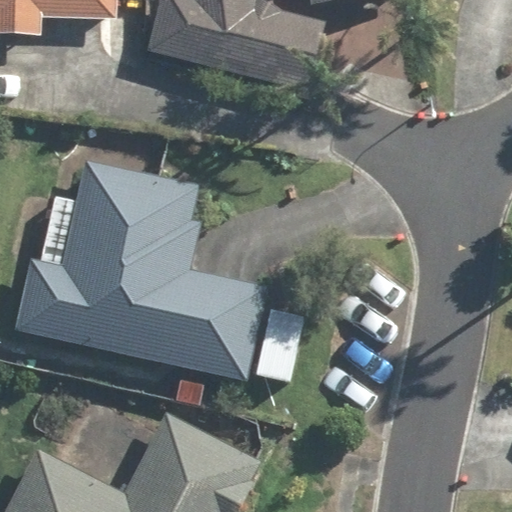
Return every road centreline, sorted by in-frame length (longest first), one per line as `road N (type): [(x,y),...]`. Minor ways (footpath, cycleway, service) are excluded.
road 1 (residential): [(412,511),(450,282),(445,175)]
road 2 (residential): [(331,103),(445,175)]
